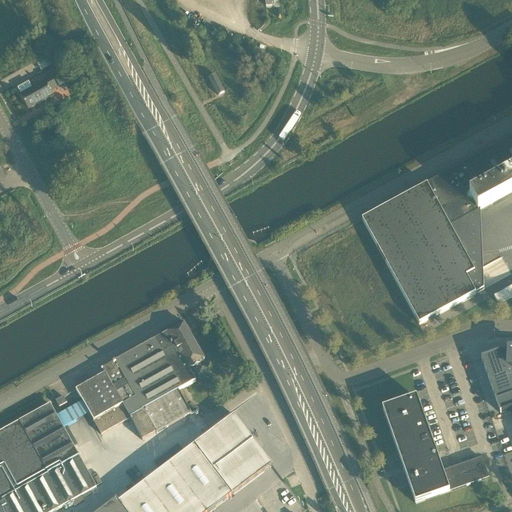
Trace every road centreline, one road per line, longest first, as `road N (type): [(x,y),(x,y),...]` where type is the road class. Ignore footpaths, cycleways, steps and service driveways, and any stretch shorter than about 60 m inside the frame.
road 1 (primary): [(79,0),(243,298),(344,511)]
road 2 (primary): [(360,511),(297,367),(99,0)]
road 3 (secondary): [(82,266),(258,161),(295,112),(316,54)]
road 4 (unclassified): [(272,252),(511,121)]
road 5 (unclassified): [(216,283),(321,511)]
road 6 (unclassified): [(0,402),(216,283)]
road 7 (unclassified): [(316,54),(418,66),(511,31)]
road 8 (residential): [(339,378),(511,331)]
road 9 (secondary): [(82,266),(0,117)]
road 10 (residential): [(339,378),(272,252)]
